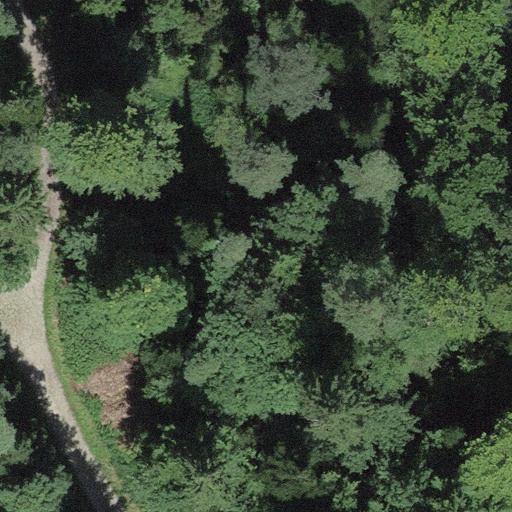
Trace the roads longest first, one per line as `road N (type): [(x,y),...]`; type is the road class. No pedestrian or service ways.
road 1 (track): [(0,297),(25,289),(42,205),(48,94),(8,0)]
road 2 (track): [(25,289),(92,466),(123,511)]
